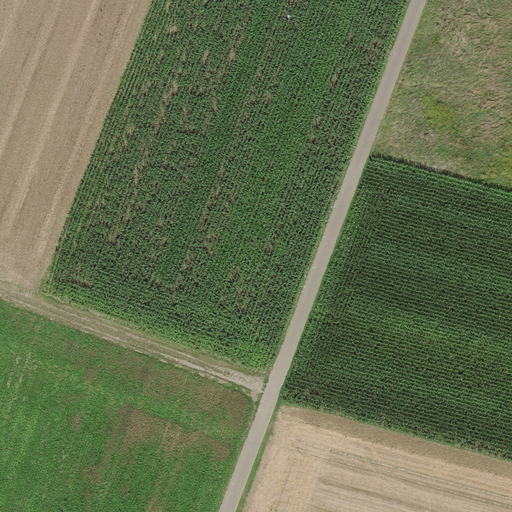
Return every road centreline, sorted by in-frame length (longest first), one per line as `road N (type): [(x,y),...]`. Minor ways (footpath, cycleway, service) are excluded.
road 1 (track): [(225,511),(417,0)]
road 2 (track): [(0,292),(268,394)]
